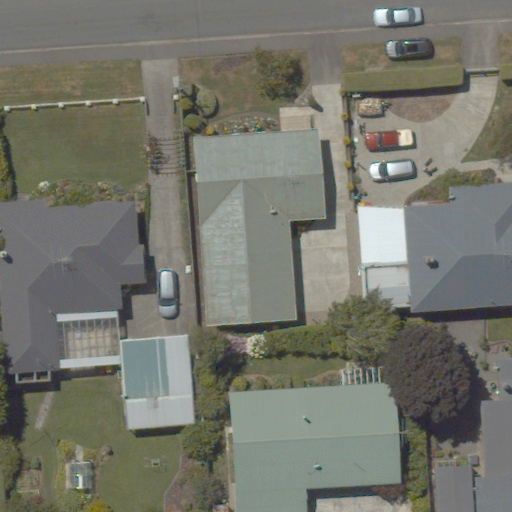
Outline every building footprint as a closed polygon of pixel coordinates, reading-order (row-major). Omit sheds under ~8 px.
[(321,120),(192,129),(205,313),(289,307),(282,209),(327,206),(321,120)] [(454,192),(354,195),(358,302),(511,297),(511,168),(453,170),(454,192)] [(123,233),(120,196),(53,200),(52,186),(0,188),(0,361),(1,369),(61,366),(59,338),(78,337),(76,310),(120,308),(118,279),(144,277),(141,232),(123,233)] [(117,325),(120,421),(195,418),(191,322),(117,325)] [(336,374),(223,380),(229,511),(303,511),(301,476),(406,471),(400,352),(335,356),(336,374)] [(511,511),(511,388),(479,393),(484,462),(436,465),(438,511),(511,511)]
